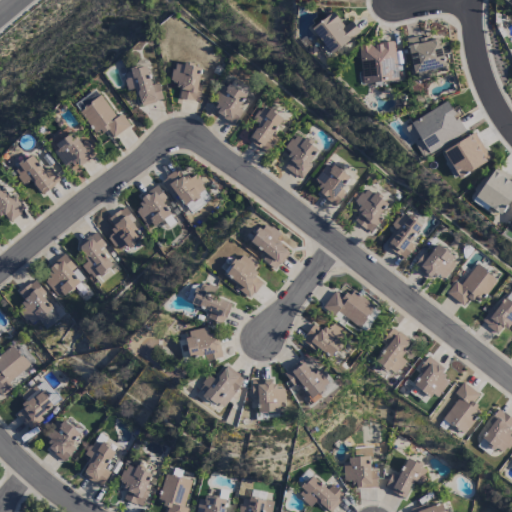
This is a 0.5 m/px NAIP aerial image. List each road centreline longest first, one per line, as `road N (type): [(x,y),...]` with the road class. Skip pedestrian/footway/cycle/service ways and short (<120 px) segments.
road 1 (residential): [(178,135),(205,145),(511,380)]
road 2 (residential): [(178,135),(0,276)]
road 3 (residential): [(511,134),(485,92),(474,0)]
